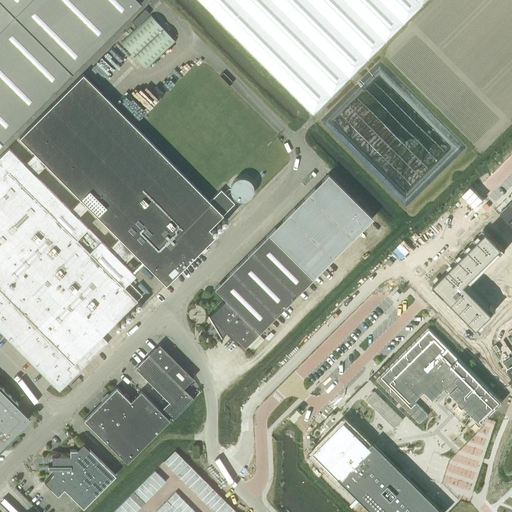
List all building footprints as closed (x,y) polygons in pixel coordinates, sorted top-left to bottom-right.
[(0,0),(0,137),(3,141),(142,3),(139,0),(0,0)] [(199,0),(313,114),(421,5),(415,0),(199,0)] [(136,26),(149,14),(145,9),(132,21),(136,26)] [(146,69),(147,69),(176,41),(150,14),(121,41),(146,69)] [(135,253),(166,285),(216,235),(209,228),(234,203),(221,189),(209,201),(134,124),(83,74),(19,137),(35,153),(24,164),(8,148),(0,156),(0,331),(59,391),(108,342),(101,335),(142,295),(129,281),(135,275),(124,264),(135,253)] [(236,338),(245,347),(372,219),(328,174),(214,288),(225,299),(209,315),(208,315),(221,337),(222,337),(221,336),(226,331),(234,339),(236,338)] [(251,191),(251,189),(251,186),(250,184),(248,181),(246,179),(244,178),(243,178),(240,178),(236,178),(234,179),(233,181),(231,183),(230,184),(229,187),(229,189),(230,193),(231,195),(232,196),(234,198),(236,199),(237,199),(241,200),(245,199),(247,198),(248,196),(250,193),(251,191)] [(511,207),(508,204),(500,212),(511,223),(511,207)] [(487,231),(433,284),(477,328),(493,312),(465,284),(502,247),(487,231)] [(429,325),(376,378),(419,422),(429,412),(415,399),(424,391),(433,400),(446,387),(448,389),(480,422),(502,401),(457,354),(429,325)] [(159,344),(135,368),(169,401),(162,408),(173,419),(193,398),(183,387),(193,377),(159,344)] [(511,355),(503,362),(507,368),(511,375),(511,355)] [(0,451),(18,433),(18,430),(30,418),(18,406),(18,402),(0,384),(0,451)] [(127,462),(170,419),(141,390),(130,401),(116,387),(84,419),(127,462)] [(375,391),(366,399),(394,428),(403,419),(375,391)] [(345,423),(315,453),(374,511),(439,511),(441,511),(381,451),(377,455),(345,423)] [(115,475),(96,456),(83,443),(76,449),(70,449),(70,450),(52,450),(52,464),(48,464),(48,468),(53,467),(53,473),(44,481),(57,495),(64,488),(83,507),(115,475)] [(163,461),(167,465),(179,454),(174,450),(163,461)] [(167,465),(172,470),(183,458),(179,454),(167,465)] [(172,470),(176,474),(187,463),(183,458),(172,470)] [(191,467),(187,463),(176,474),(180,478),(191,467)] [(180,478),(184,482),(195,471),(191,467),(180,478)] [(154,470),(150,474),(161,485),(165,481),(154,470)] [(184,482),(188,486),(200,475),(195,471),(184,482)] [(150,474),(146,478),(157,490),(161,485),(150,474)] [(188,486),(193,491),(204,479),(200,475),(188,486)] [(146,478),(142,483),(153,494),(157,490),(146,478)] [(193,491),(197,495),(208,484),(204,479),(193,491)] [(142,483),(137,487),(149,498),(153,494),(142,483)] [(212,488),(208,484),(197,495),(201,499),(212,488)] [(137,487),(133,491),(144,502),(149,498),(137,487)] [(201,499),(205,503),(216,492),(212,488),(201,499)] [(133,491),(129,495),(140,506),(144,502),(133,491)] [(175,491),(167,500),(171,504),(179,496),(175,491)] [(205,503),(209,507),(221,496),(216,492),(205,503)] [(129,495),(125,499),(136,511),(140,506),(129,495)] [(171,504),(169,506),(174,510),(183,500),(179,496),(171,504)] [(209,507),(214,511),(225,500),(221,496),(209,507)] [(125,499),(121,504),(128,511),(134,511),(136,511),(125,499)] [(167,500),(155,511),(163,511),(169,506),(171,504),(167,500)] [(183,500),(174,510),(175,511),(179,511),(188,504),(183,500)] [(221,511),(229,504),(225,500),(214,511),(221,511)]
